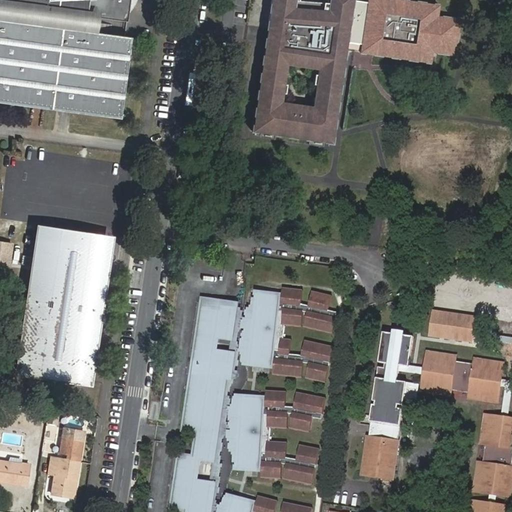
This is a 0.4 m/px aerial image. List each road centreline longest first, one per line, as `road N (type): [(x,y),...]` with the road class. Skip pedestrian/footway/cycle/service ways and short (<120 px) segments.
road 1 (residential): [(194,0),(121,511)]
road 2 (unknown): [(366,265),(346,493)]
